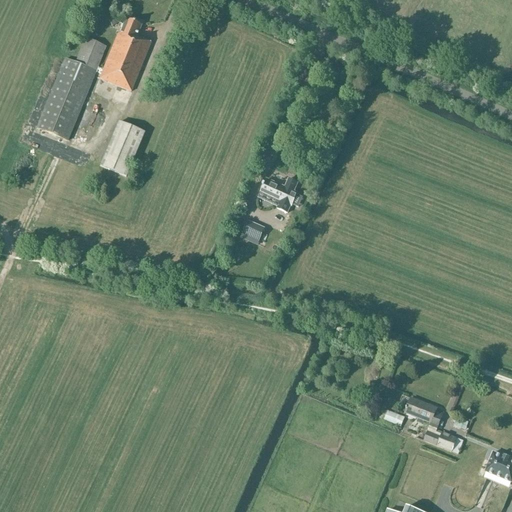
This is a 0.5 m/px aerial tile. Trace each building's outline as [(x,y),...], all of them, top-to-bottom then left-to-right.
[(141,27),(125,20),(119,36),(117,35),(99,80),(130,93),(150,43),(136,38),(141,27)] [(105,48),(85,40),(75,64),(64,60),(36,129),(67,142),(105,48)] [(143,134),(117,124),(99,167),(125,178),(143,134)] [(264,162),(267,151),(261,149),(258,160),(264,162)] [(291,206),(292,207),(297,195),(293,193),(297,184),(288,180),(284,188),(266,180),(260,193),(280,202),(277,210),(287,214),(291,206)] [(259,242),(265,230),(247,222),(242,234),(259,242)] [(405,414),(430,424),(438,427),(443,415),(435,413),(437,410),(411,399),(405,414)] [(403,418),(383,410),(379,420),(399,428),(403,418)] [(428,424),(425,430),(435,434),(437,428),(428,424)] [(479,437),(486,440),(491,426),(484,424),(479,437)] [(435,436),(427,432),(423,442),(451,453),(457,456),(463,442),(437,432),(435,436)] [(511,482),(511,461),(493,454),(483,478),(511,490),(511,489),(511,483),(511,484),(511,482)]
